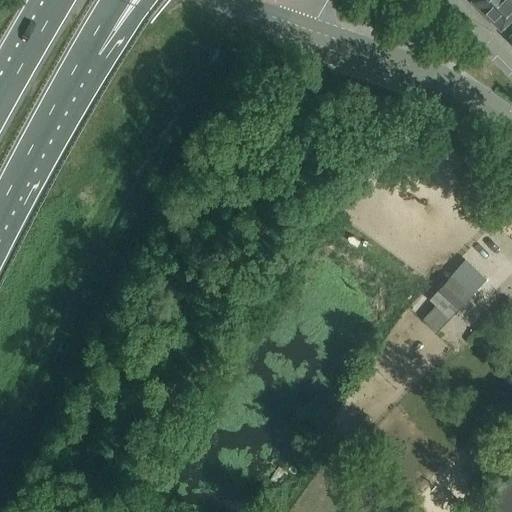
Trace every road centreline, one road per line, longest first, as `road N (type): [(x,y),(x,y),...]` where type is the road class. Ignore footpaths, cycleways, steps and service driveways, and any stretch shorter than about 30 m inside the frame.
road 1 (tertiary): [(511,120),(453,84),(311,31)]
road 2 (trunk): [(0,201),(81,51)]
